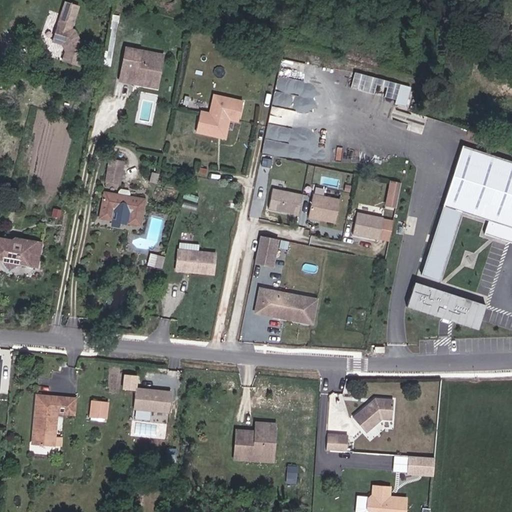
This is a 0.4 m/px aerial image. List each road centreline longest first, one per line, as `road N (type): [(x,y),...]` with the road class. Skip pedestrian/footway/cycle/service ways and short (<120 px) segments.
road 1 (tertiary): [(511,361),(356,364),(226,355)]
road 2 (unknown): [(413,364),(407,299),(450,142)]
road 3 (tertiary): [(226,355),(0,333)]
road 4 (unknown): [(329,362),(327,465),(398,470)]
road 5 (residential): [(226,355),(254,227)]
